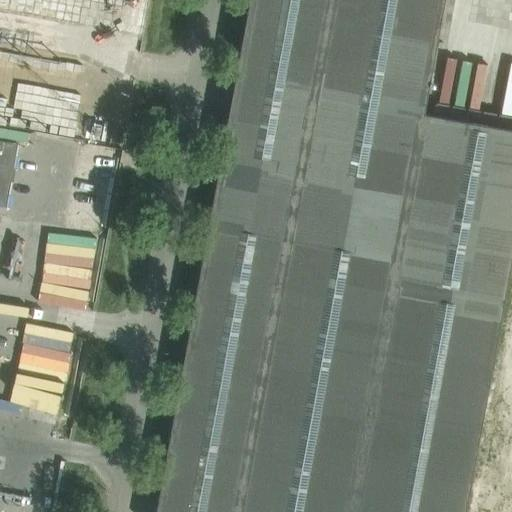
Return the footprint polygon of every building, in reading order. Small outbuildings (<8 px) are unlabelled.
[(0,0),(0,42),(137,68),(148,0),(0,0)] [(250,0),(236,83),(230,114),(158,509),(157,511),(466,511),(511,271),(511,130),(425,114),(446,0),(250,0)] [(227,29),(237,31),(239,21),(229,19),(227,29)] [(121,142),(124,129),(124,128),(113,126),(110,140),(121,142)] [(0,205),(7,207),(11,181),(13,181),(15,170),(13,169),(18,144),(0,140),(0,205)] [(88,157),(82,208),(114,212),(121,146),(84,141),(82,156),(88,157)] [(511,346),(492,458),(511,461),(511,346)] [(64,460),(57,459),(55,471),(62,472),(64,460)]
